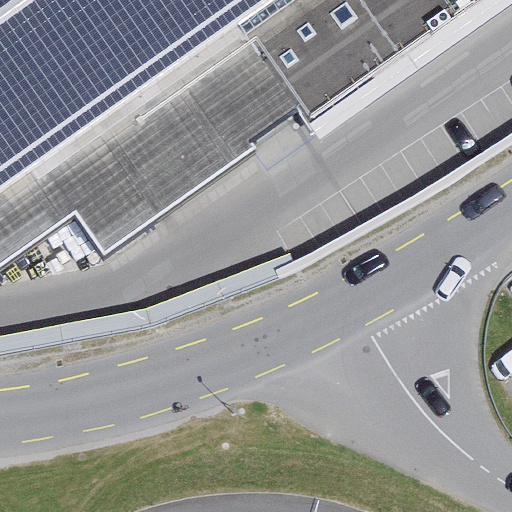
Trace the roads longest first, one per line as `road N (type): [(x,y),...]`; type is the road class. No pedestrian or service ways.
road 1 (unclassified): [(0,413),(177,378),(261,350),(346,307)]
road 2 (unclassified): [(346,307),(448,439),(511,484)]
road 3 (unclassified): [(346,307),(511,204)]
